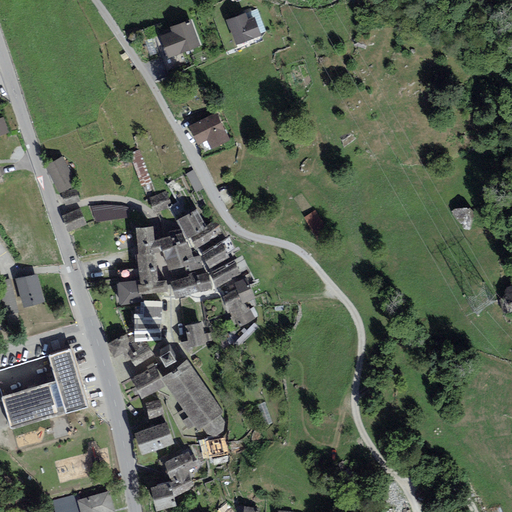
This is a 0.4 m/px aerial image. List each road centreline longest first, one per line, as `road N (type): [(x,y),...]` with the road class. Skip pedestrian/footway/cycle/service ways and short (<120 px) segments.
road 1 (tertiary): [(135,511),(115,406),(0,47)]
road 2 (track): [(218,209),(245,237),(299,253),(350,306),(361,333),(356,415),(385,468),(418,483),(454,486),(475,511)]
road 3 (residential): [(94,0),(155,90),(218,209)]
